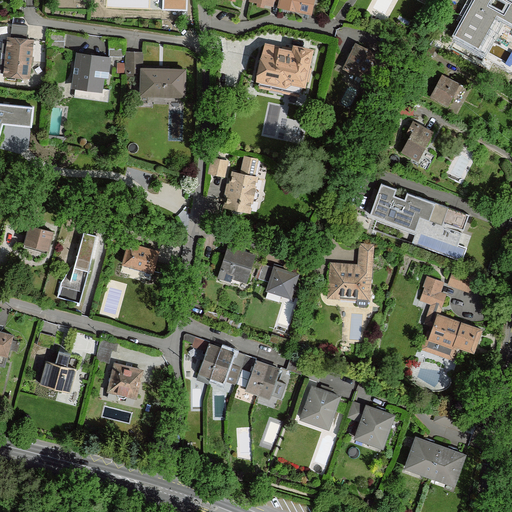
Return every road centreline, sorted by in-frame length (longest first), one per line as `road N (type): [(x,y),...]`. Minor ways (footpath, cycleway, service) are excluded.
road 1 (residential): [(175,348),(204,165),(202,0)]
road 2 (residential): [(0,298),(175,348)]
road 3 (secondary): [(167,490),(0,444)]
road 4 (tertiary): [(483,511),(511,353)]
road 5 (residential): [(167,490),(182,407),(175,348)]
